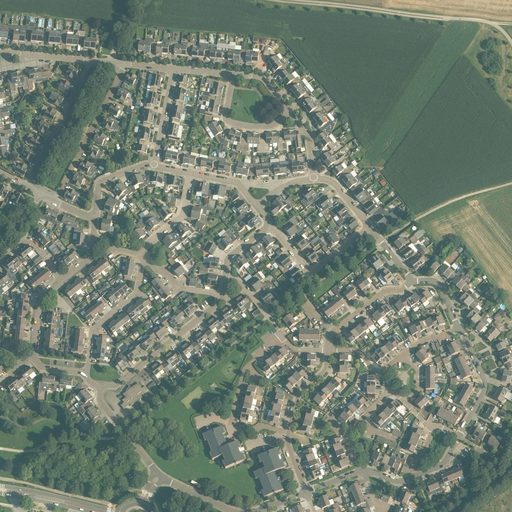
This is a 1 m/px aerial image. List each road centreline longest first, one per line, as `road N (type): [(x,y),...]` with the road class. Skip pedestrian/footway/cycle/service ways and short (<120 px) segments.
road 1 (residential): [(288,433),(231,426),(242,373),(283,335)]
road 2 (residential): [(223,293),(118,382),(100,385)]
road 3 (residential): [(54,200),(125,64)]
road 4 (residential): [(25,186),(90,60)]
road 5 (residential): [(269,223),(309,271),(368,226)]
road 6 (residential): [(83,373),(92,331),(135,297),(144,260)]
road 7 (residential): [(458,328),(484,386),(459,436)]
